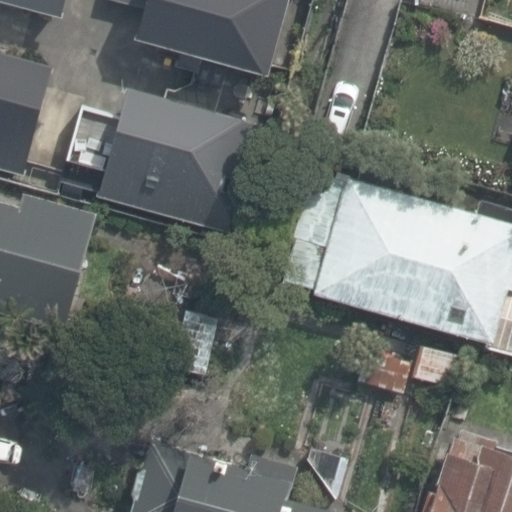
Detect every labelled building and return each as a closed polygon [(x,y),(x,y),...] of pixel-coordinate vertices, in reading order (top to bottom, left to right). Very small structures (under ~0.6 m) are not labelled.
[(0,0),(0,2),(55,15),(58,0),(0,0)] [(273,0),(113,0),(107,21),(253,65),(273,0)] [(0,168),(27,176),(58,65),(0,49),(0,168)] [(219,102),(107,71),(75,189),(188,219),(219,102)] [(511,106),(502,138),(510,141),(500,173),(511,175),(511,106)] [(511,238),(511,215),(299,161),(269,279),(487,335),(511,238)] [(0,283),(58,300),(87,215),(0,193),(0,283)] [(320,447),(314,471),(157,432),(150,460),(130,455),(115,511),(313,511),(316,500),(338,506),(351,455),(320,447)] [(463,448),(409,434),(387,511),(511,511),(511,446),(467,434),(463,448)]
